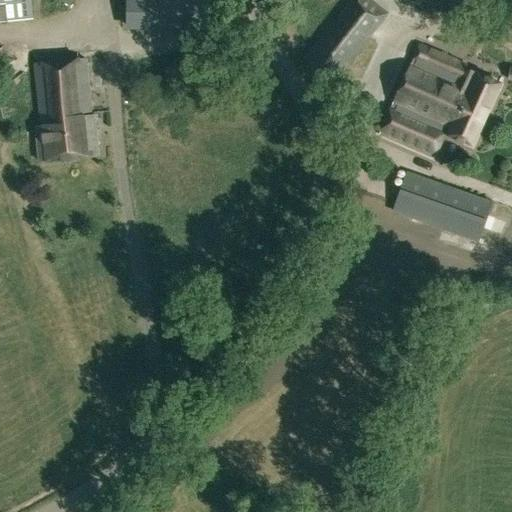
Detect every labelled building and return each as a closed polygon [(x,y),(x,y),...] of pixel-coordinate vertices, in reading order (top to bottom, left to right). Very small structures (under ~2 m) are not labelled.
[(0,0),(0,21),(31,19),(29,1),(28,0),(0,0)] [(334,81),(387,14),(368,0),(350,0),(304,58),(334,81)] [(134,1),(122,1),(121,21),(133,21),(134,1)] [(458,64),(419,46),(379,135),(433,160),(444,135),(472,148),(500,86),(456,67),(458,64)] [(39,160),(99,154),(94,114),(91,114),(85,57),(33,63),(40,125),(36,126),(39,160)] [(477,240),(491,201),(408,171),(394,210),(477,240)]
